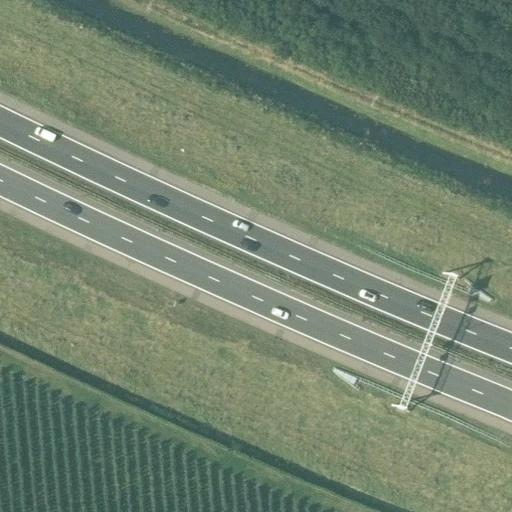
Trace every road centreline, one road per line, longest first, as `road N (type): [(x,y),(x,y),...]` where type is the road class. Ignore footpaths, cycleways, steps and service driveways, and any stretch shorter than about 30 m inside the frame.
road 1 (motorway): [(511,351),(367,294),(0,119)]
road 2 (motorway): [(0,176),(276,307),(511,400)]
